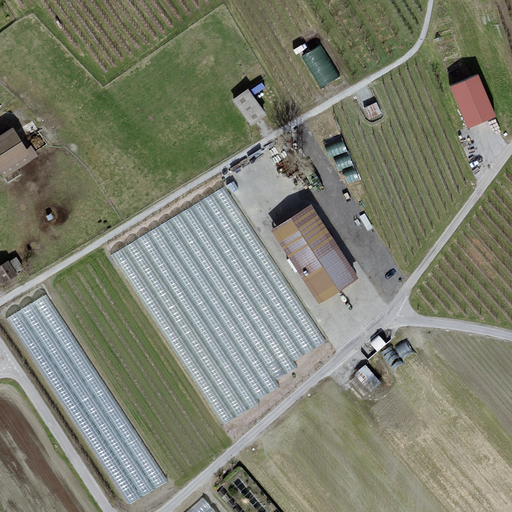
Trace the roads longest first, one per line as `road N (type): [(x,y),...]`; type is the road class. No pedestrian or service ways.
road 1 (unclassified): [(430,0),(417,51),(0,301)]
road 2 (residential): [(396,317),(159,511)]
road 3 (residential): [(511,146),(440,239),(396,317)]
road 4 (residential): [(8,362),(113,511)]
